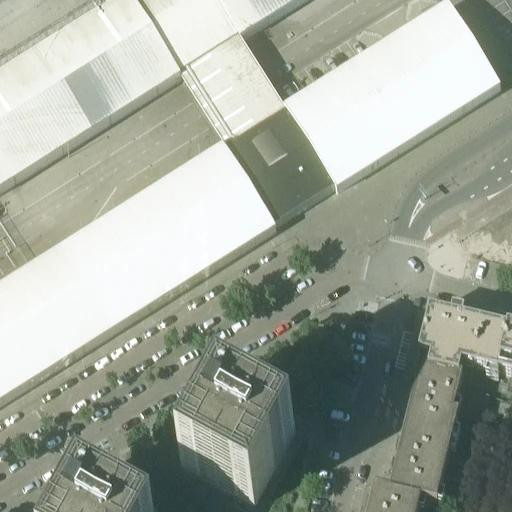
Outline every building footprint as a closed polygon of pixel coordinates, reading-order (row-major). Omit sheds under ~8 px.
[(0,196),(180,82),(178,79),(237,42),(239,45),(310,0),(114,0),(0,72),(0,196)] [(0,408),(276,234),(274,231),(334,193),(336,197),(500,93),(447,9),(283,113),(285,116),(225,154),(223,151),(33,270),(0,291),(0,408)] [(511,382),(511,335),(429,315),(420,354),(462,365),(468,366),(467,371),(511,382)] [(470,382),(462,380),(459,380),(462,365),(420,354),(416,370),(423,372),(417,397),(410,396),(408,407),(414,409),(412,418),(409,417),(405,433),(452,445),(458,420),(481,425),(487,399),(467,394),(470,382)] [(295,438),(226,400),(220,397),(212,412),(180,471),(254,511),(295,438)] [(471,465),(460,462),(448,459),(449,457),(452,445),(405,433),(399,458),(395,458),(393,469),(399,471),(397,480),(394,479),(390,495),(421,502),(421,504),(436,508),(443,480),(467,486),(471,465)] [(128,511),(86,489),(80,486),(69,506),(65,511),(128,511)] [(418,511),(421,504),(421,502),(390,495),(374,491),(370,508),(374,509),(372,511),(418,511)]
